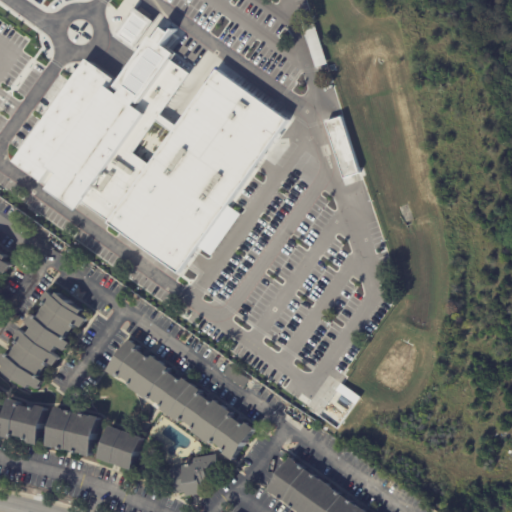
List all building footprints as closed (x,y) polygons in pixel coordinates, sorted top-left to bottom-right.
[(137,17),(132,14),(117,34),(132,45),(151,20),(141,12),(137,17)] [(327,64),(314,25),(303,28),(315,68),(327,64)] [(9,162),(181,275),(199,248),(212,257),(240,214),(230,207),(289,118),(215,70),(152,166),(134,154),(156,121),(168,128),(171,122),(161,116),(189,73),(171,61),(177,53),(165,46),(173,33),(164,27),(156,39),(152,36),(116,90),(110,86),(115,78),(85,59),(20,157),(15,153),(9,162)] [(328,121),(341,178),(358,174),(345,117),(328,121)] [(0,245),(14,256),(10,260),(17,265),(11,273),(7,270),(0,278),(0,245)] [(91,320),(85,329),(80,325),(70,340),(74,344),(69,351),(63,347),(58,354),(64,359),(58,367),(53,364),(42,379),(47,382),(42,389),(36,385),(33,389),(7,371),(10,367),(2,362),(8,354),(13,357),(23,342),(18,340),(25,331),(32,336),(36,329),(29,324),(35,315),(40,318),(50,304),(45,301),(51,292),(59,298),(62,293),(88,311),(84,316),(91,320)] [(142,346),(140,349),(153,358),(155,356),(174,369),(172,372),(184,380),(185,378),(204,391),(202,394),(215,403),(217,400),(238,414),(235,417),(247,425),(249,422),(258,428),(236,460),(226,454),(228,451),(215,441),(213,444),(194,431),(196,428),(184,420),(182,422),(164,409),(166,406),(154,398),(153,400),(133,387),(135,384),(122,375),(121,377),(111,371),(133,339),(142,346)] [(245,387),(244,388),(225,375),(231,367),(250,380),(245,387)] [(3,438),(12,399),(27,403),(26,406),(37,409),(38,405),(50,408),(41,446),(30,444),(31,440),(16,437),(15,441),(3,438)] [(74,452),(51,445),(60,406),(106,417),(97,459),(74,452)] [(140,436),(146,438),(134,471),(101,459),(112,426),(140,436)] [(184,497),(184,493),(176,494),(171,463),(191,459),(191,458),(216,454),(218,469),(215,469),(216,479),(207,480),(209,488),(200,490),(201,494),(184,497)] [(300,511),(269,490),(293,457),(370,511),(300,511)]
